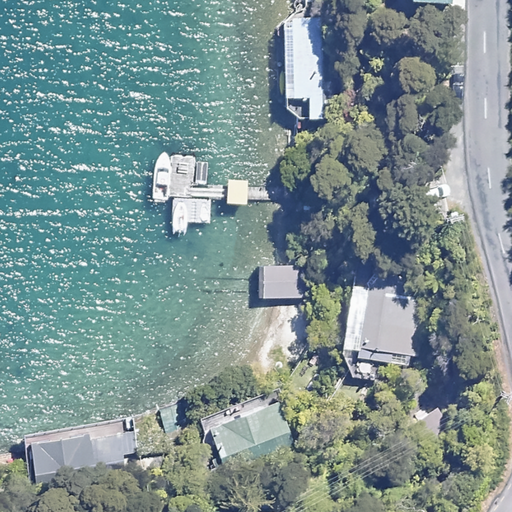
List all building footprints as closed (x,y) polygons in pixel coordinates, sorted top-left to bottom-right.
[(309,102),(309,121),(336,121),(338,19),(291,18),(289,102),(309,102)] [(429,271),(360,265),(358,295),(364,296),(359,360),(420,365),(429,271)] [(307,300),(308,270),(267,268),(265,298),(307,300)] [(295,449),(279,405),(214,428),(230,473),(252,465),(295,449)] [(146,479),(133,423),(29,447),(42,503),(146,479)]
